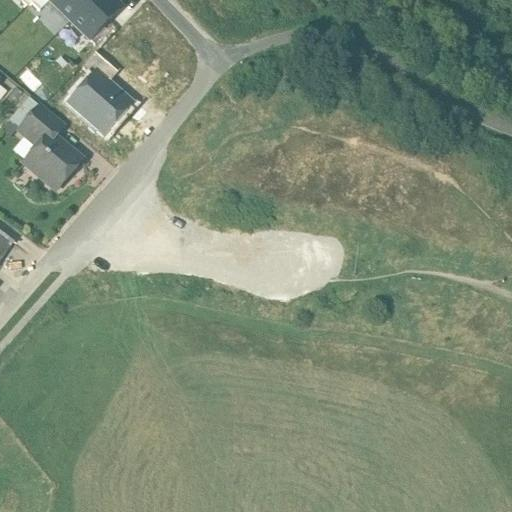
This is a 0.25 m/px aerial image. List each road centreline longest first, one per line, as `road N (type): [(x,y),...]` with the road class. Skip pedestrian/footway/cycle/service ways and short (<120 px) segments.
road 1 (residential): [(172,0),(226,51),(0,325)]
road 2 (track): [(100,206),(159,229),(355,252),(511,283)]
